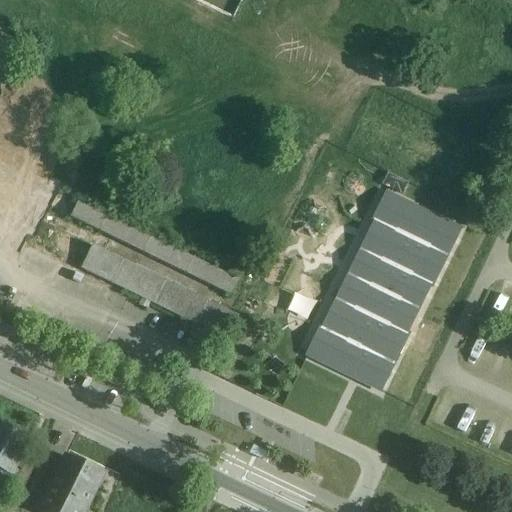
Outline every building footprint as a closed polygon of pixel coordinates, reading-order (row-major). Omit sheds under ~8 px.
[(61,180),(0,151),(0,217),(36,234),(61,180)] [(319,330),(306,359),(354,382),(379,394),(393,366),(407,338),(419,312),(431,287),(446,257),(459,230),(385,195),(372,222),(357,252),(346,276),(333,302),(319,330)] [(107,218),(77,204),(69,219),(99,234),(107,218)] [(237,282),(107,218),(99,234),(123,246),(229,298),(237,282)] [(237,318),(124,263),(92,247),(80,270),(226,341),(237,318)] [(30,440),(0,426),(0,474),(9,478),(11,479),(30,440)] [(66,458),(38,511),(83,511),(102,476),(71,460),(66,458)] [(0,474),(0,497),(9,478),(0,474)]
